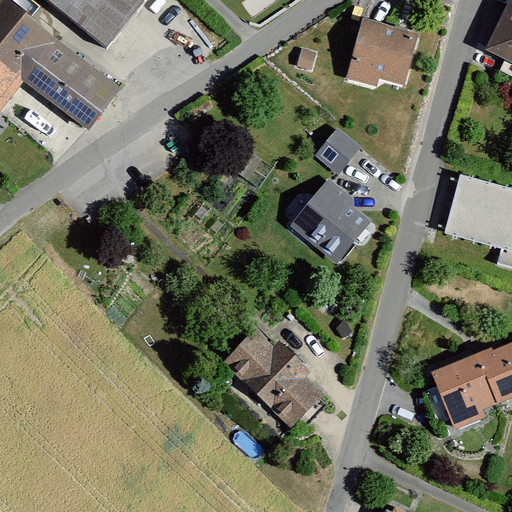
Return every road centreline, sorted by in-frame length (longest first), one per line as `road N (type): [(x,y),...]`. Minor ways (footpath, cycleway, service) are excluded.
road 1 (unclassified): [(335,511),(472,0)]
road 2 (residential): [(0,226),(324,0)]
